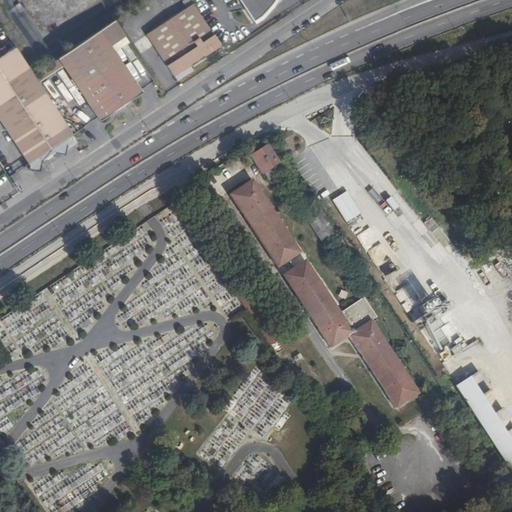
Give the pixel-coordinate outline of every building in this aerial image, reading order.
[(147,34),(175,75),(221,45),(190,0),(184,0),(183,1),(187,7),(147,34)] [(240,0),(254,21),(262,14),(268,8),(275,0),(240,0)] [(125,36),(115,20),(33,73),(39,82),(64,66),(101,120),(143,92),(116,50),(112,44),(125,36)] [(129,42),(125,36),(112,44),(116,50),(129,42)] [(0,55),(9,50),(6,45),(0,48),(0,55)] [(0,119),(29,163),(73,134),(39,82),(33,73),(15,46),(9,50),(0,55),(0,119)] [(62,70),(58,72),(66,88),(70,85),(62,70)] [(268,144),(255,152),(260,160),(257,162),(262,172),(265,171),(271,181),(282,174),(278,166),(273,169),(271,166),(280,161),(268,144)] [(255,152),(251,154),(257,162),(260,160),(255,152)] [(280,266),(302,252),(254,179),(232,193),(280,266)] [(180,201),(189,196),(184,187),(175,193),(180,201)] [(344,223),(359,216),(349,192),(333,199),(344,223)] [(386,201),(393,212),(399,208),(391,198),(386,201)] [(325,247),(338,237),(321,213),(308,222),(325,247)] [(366,250),(378,245),(376,240),(364,245),(366,250)] [(368,252),(376,263),(388,255),(380,244),(368,252)] [(365,295),(341,311),(307,260),(285,274),(333,346),(350,335),(398,405),(419,392),(372,320),(378,316),(365,295)] [(243,283),(235,288),(272,343),(280,338),(243,283)] [(403,288),(394,293),(401,305),(410,301),(403,288)] [(423,318),(416,305),(407,309),(413,323),(423,318)] [(428,325),(437,344),(449,338),(456,353),(465,349),(452,321),(445,325),(435,306),(422,312),(425,319),(435,314),(438,320),(428,325)] [(459,381),(511,477),(511,437),(486,390),(489,388),(479,370),(459,381)]
